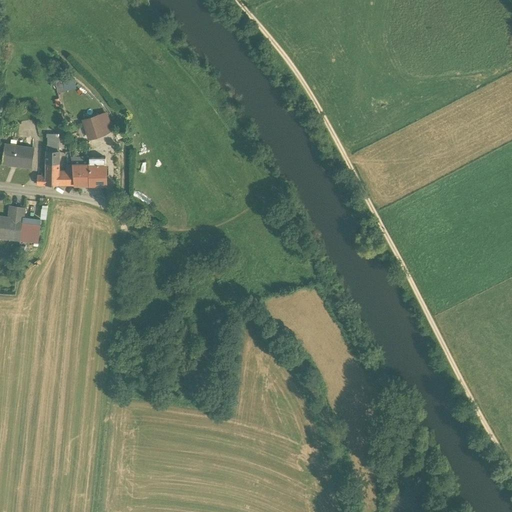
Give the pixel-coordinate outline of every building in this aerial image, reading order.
[(58,91),(77,88),(75,76),(56,78),(58,91)] [(99,116),(84,120),(90,138),(105,134),(99,116)] [(59,152),(59,134),(46,134),(46,138),(47,138),(47,145),(46,145),(46,151),(59,152)] [(34,148),(5,144),(2,162),(17,164),(17,165),(32,167),(34,148)] [(59,172),(59,152),(46,151),(46,173),(46,176),(46,185),(59,185),(59,172)] [(106,157),(90,158),(89,165),(90,185),(106,185),(106,157)] [(89,165),(72,165),(73,172),(74,185),(90,185),(89,165)] [(74,185),(73,172),(66,172),(66,185),(74,185)] [(24,208),(10,206),(9,218),(10,218),(14,218),(13,228),(21,229),(23,222),(24,208)] [(9,218),(0,216),(0,232),(8,233),(10,218),(9,218)] [(41,225),(23,222),(21,229),(20,240),(38,242),(41,225)] [(21,229),(13,228),(11,238),(20,240),(21,229)] [(219,278),(235,261),(225,252),(210,269),(219,278)]
